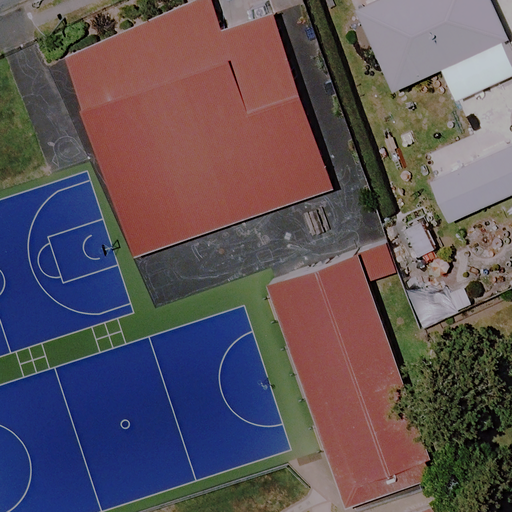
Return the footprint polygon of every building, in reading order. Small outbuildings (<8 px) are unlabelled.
[(220,0),(182,0),(76,47),(143,246),(341,181),(281,2),(227,19),(220,0)] [(511,22),(501,0),(363,0),(401,79),(511,27),(511,22)] [(511,139),(437,173),(455,213),(511,187),(511,139)] [(389,235),(364,243),(374,273),(399,264),(389,235)] [(364,243),(363,242),(273,273),(354,500),(443,469),(374,273),(364,243)] [(441,511),(437,499),(399,511),(441,511)]
